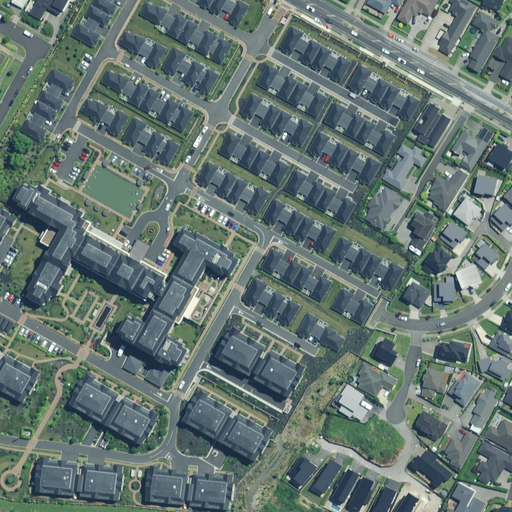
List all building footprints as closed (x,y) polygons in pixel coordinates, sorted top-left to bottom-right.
[(13,0),(12,3),(23,8),(27,0),(13,0)] [(38,0),(31,14),(42,20),(48,9),(62,17),(71,0),(69,0),(38,0)] [(72,36),(93,47),(95,43),(97,44),(99,40),(98,39),(100,35),(95,32),(100,24),(105,27),(107,23),(109,24),(111,20),(110,19),(112,14),(114,15),(117,10),(115,10),(117,6),(112,3),(113,0),(94,0),(85,16),(89,18),(85,26),(79,23),(72,36)] [(199,0),(198,2),(202,4),(202,6),(206,8),(206,7),(212,10),(211,11),(215,14),(216,12),(220,15),(223,9),(231,14),(228,19),(232,21),(231,23),(235,25),(236,24),(239,26),(251,6),(240,0),(237,0),(236,3),(231,0),(199,0)] [(403,0),(369,0),(368,4),(386,14),(392,3),(400,7),(403,0)] [(408,0),(398,19),(409,25),(413,16),(416,18),(420,11),(430,17),(439,0),(408,0)] [(447,32),(442,41),(440,44),(442,46),(440,51),(450,56),(477,7),(464,0),(451,0),(450,3),(454,4),(449,12),(458,16),(449,33),(447,32)] [(481,0),(484,1),(483,4),(499,11),(504,0),(503,0),(481,0)] [(147,2),(140,14),(160,26),(161,25),(169,29),(167,33),(188,45),(190,41),(198,45),(196,49),(207,55),(209,51),(213,53),(211,57),(222,63),(232,44),(221,38),(219,43),(215,41),(218,36),(207,30),(204,34),(196,30),(199,25),(177,13),(175,18),(167,13),(168,11),(157,5),(156,7),(147,2)] [(498,22),(480,12),(473,25),(485,31),(471,57),(474,59),(469,67),(480,73),(499,38),(492,33),(498,22)] [(303,33),(292,27),(281,46),(284,48),(283,49),(287,52),(288,50),(292,53),(295,48),(303,52),(300,57),(305,60),(304,60),(308,63),(309,62),(313,64),(313,66),(317,68),(317,67),(322,69),(324,64),(333,69),(330,74),(334,76),(333,77),(337,80),(338,78),(342,80),(354,59),(342,53),(339,59),(330,54),(332,50),(311,38),(309,42),(301,37),(303,33)] [(125,31),(118,43),(130,49),(129,50),(133,53),(134,52),(139,54),(139,53),(147,58),(145,61),(149,64),(148,65),(152,67),(153,66),(156,68),(167,49),(156,42),(153,47),(145,42),(146,40),(136,34),(134,36),(125,31)] [(508,63),(501,75),(511,81),(511,80),(511,39),(508,37),(502,48),(500,47),(495,56),(508,63)] [(175,47),(163,68),(167,70),(165,72),(170,75),(171,73),(175,75),(178,70),(186,74),(183,80),(187,82),(186,83),(190,86),(191,84),(194,86),(197,81),(200,83),(197,88),(201,90),(200,92),(205,94),(206,93),(209,95),(220,75),(208,68),(206,72),(203,70),(205,67),(194,60),(192,64),(183,59),(187,54),(175,47)] [(308,110),(319,117),(330,98),(318,91),(316,96),(307,92),(310,87),(289,75),(286,80),(278,75),(281,70),(269,64),(258,83),(270,89),(272,85),(281,90),(278,94),(299,106),(302,102),(310,107),(308,110)] [(374,70),(362,64),(350,85),(354,87),(353,88),(357,91),(358,89),(362,91),(365,86),(373,91),(370,96),(374,98),(374,99),(378,102),(378,101),(383,103),(382,105),(386,107),(387,106),(391,108),(394,103),(403,108),(400,113),(404,115),(403,116),(407,118),(408,117),(412,119),(422,100),(411,93),(409,97),(400,93),(402,89),(381,77),(379,81),(371,76),(374,70)] [(21,130),(40,140),(42,137),(43,138),(46,135),(44,134),(47,130),(41,127),(46,119),(51,122),(53,118),(55,119),(57,114),(56,113),(58,109),(60,110),(63,105),(61,104),(63,100),(58,98),(62,90),(67,93),(70,89),(71,90),(74,85),(73,84),(75,80),(53,68),(46,80),(52,84),(47,92),(44,90),(32,111),(35,113),(31,121),(27,119),(21,130)] [(109,69),(102,81),(123,93),(123,92),(131,97),(129,100),(150,112),(152,108),(161,113),(159,117),(170,123),(172,119),(176,121),(173,125),(184,131),(195,112),(184,106),(181,111),(178,109),(180,104),(169,97),(167,102),(159,98),(162,93),(140,80),(137,85),(130,81),(131,79),(120,73),(118,75),(109,69)] [(264,99),(253,93),(242,112),(245,114),(244,115),(249,117),(249,116),(253,118),(256,113),(264,118),(262,123),(266,125),(265,126),(269,128),(270,127),(275,130),(274,132),(278,134),(279,132),(283,135),(286,130),(294,134),(291,139),(295,142),(295,143),(299,145),(299,144),(303,146),(315,125),(303,118),(300,124),(291,119),(293,116),(272,104),(270,107),(262,103),(264,99)] [(87,98),(81,110),(92,116),(91,118),(95,121),(96,119),(101,122),(102,121),(109,125),(107,129),(111,131),(110,133),(115,135),(115,134),(119,136),(129,116),(118,110),(116,115),(107,110),(109,108),(98,102),(97,104),(87,98)] [(443,107),(433,101),(416,128),(422,132),(419,138),(435,148),(454,117),(445,112),(444,115),(439,112),(443,107)] [(375,148),(386,154),(397,135),(386,129),(383,134),(375,130),(378,125),(356,113),(354,118),(345,113),(348,108),(336,102),(326,121),(337,127),(339,123),(348,128),(346,132),(367,144),(369,140),(377,145),(375,148)] [(135,117),(123,138),(127,140),(126,142),(130,144),(131,143),(135,145),(138,140),(146,144),(143,149),(147,152),(146,153),(151,156),(152,154),(155,156),(158,150),(161,152),(158,158),(162,160),(160,161),(165,164),(166,163),(169,164),(180,145),(169,138),(167,142),(163,140),(165,136),(154,130),(152,134),(144,129),(147,124),(135,117)] [(494,134),(484,128),(478,138),(464,129),(451,150),(460,156),(464,150),(468,153),(461,165),(471,172),(494,134)] [(332,137),(321,131),(310,150),(313,151),(312,153),(317,155),(317,154),(321,156),(324,151),(332,156),(330,161),(334,163),(333,164),(337,166),(338,165),(342,168),(342,169),(346,172),(347,170),(351,173),(354,167),(362,172),(359,177),(363,180),(362,181),(366,183),(367,182),(371,184),(383,162),(371,156),(368,162),(359,157),(361,153),(340,141),(338,145),(330,141),(332,137)] [(269,179),(280,185),(291,166),(280,160),(277,165),(269,160),(272,155),(250,143),(248,149),(239,144),(242,139),(230,132),(220,151),(231,158),(233,154),(242,159),(240,163),(261,174),(263,171),(271,175),(269,179)] [(511,147),(502,141),(492,157),(510,167),(511,163),(511,148),(511,147)] [(414,150),(404,144),(398,153),(406,157),(403,161),(401,160),(394,172),(389,169),(384,178),(403,190),(409,179),(406,177),(415,163),(423,167),(428,158),(421,154),(424,150),(416,145),(414,150)] [(220,167),(209,161),(198,180),(201,181),(200,183),(204,185),(205,184),(209,186),(212,181),(220,185),(217,190),(222,193),(221,194),(225,196),(225,195),(230,198),(229,199),(234,202),(234,200),(239,202),(241,197),(250,202),(247,207),(251,209),(250,211),(254,213),(255,212),(259,214),(271,192),(259,186),(256,192),(247,187),(249,183),(228,171),(226,175),(218,170),(220,167)] [(335,216),(346,222),(357,203),(346,197),(343,202),(335,197),(338,192),(316,180),(314,185),(305,181),(308,176),(296,169),(286,188),(297,195),(299,191),(308,196),(306,200),(327,211),(329,208),(337,212),(335,216)] [(468,176),(459,170),(451,183),(439,176),(431,191),(433,192),(429,198),(435,202),(434,205),(447,212),(468,176)] [(487,175),(482,174),(478,191),(488,193),(488,192),(497,194),(501,178),(487,175)] [(126,334),(125,337),(161,357),(159,359),(164,362),(166,363),(167,361),(175,365),(176,362),(182,366),(192,349),(186,346),(187,343),(171,334),(182,313),(184,314),(196,293),(194,292),(210,263),(218,267),(218,268),(227,273),(228,271),(234,274),(243,258),(237,254),(239,252),(231,248),(232,246),(225,242),(224,244),(199,230),(198,232),(186,226),(177,242),(185,247),(185,249),(189,251),(171,282),(167,279),(169,276),(157,270),(148,266),(149,264),(144,262),(144,261),(130,253),(130,254),(125,251),(124,251),(116,247),(117,246),(105,240),(104,240),(97,236),(97,235),(90,231),(88,234),(87,233),(90,228),(86,225),(90,218),(84,215),(87,210),(80,206),(80,207),(72,203),(72,202),(61,195),(60,196),(52,192),(54,188),(43,181),(40,185),(33,181),(32,183),(26,180),(16,197),(22,200),(21,203),(30,208),(32,205),(35,206),(32,211),(39,214),(40,214),(47,218),(47,219),(59,226),(60,225),(64,228),(51,250),(50,249),(44,260),(45,261),(40,269),(39,268),(36,275),(37,276),(30,288),(33,289),(29,295),(46,304),(49,298),(51,300),(56,292),(59,295),(66,283),(62,281),(67,273),(68,273),(74,262),(73,261),(76,256),(74,255),(75,254),(77,255),(76,255),(83,259),(84,258),(91,263),(91,264),(103,270),(111,274),(111,275),(116,278),(115,279),(130,287),(131,286),(136,289),(136,288),(144,292),(143,293),(151,297),(155,289),(164,294),(149,322),(137,315),(136,317),(130,314),(120,331),(126,334)] [(403,198),(386,188),(380,198),(376,196),(368,208),(372,210),(366,220),(383,231),(403,198)] [(484,208),(469,197),(457,213),(471,223),(476,216),(478,217),(484,208)] [(287,205),(276,199),(265,218),(268,219),(267,221),(272,223),(272,222),(276,224),(279,219),(287,224),(285,229),(289,231),(288,232),(292,234),(293,233),(297,236),(297,237),(301,240),(302,238),(306,240),(309,235),(317,240),(314,245),(318,247),(317,249),(321,251),(322,250),(326,252),(331,242),(338,230),(326,224),(323,230),(314,225),(316,221),(295,209),(293,213),(285,209),(287,205)] [(511,205),(508,202),(493,216),(492,217),(506,230),(507,229),(511,223),(511,205)] [(0,243),(9,227),(11,228),(16,219),(9,215),(10,214),(0,208),(0,243)] [(425,217),(417,212),(412,220),(414,221),(411,225),(417,229),(414,234),(416,235),(411,244),(422,251),(438,225),(432,221),(434,217),(428,213),(425,217)] [(469,231),(455,220),(442,237),(456,248),(469,231)] [(354,243),(343,236),(332,256),(335,257),(334,259),(338,261),(339,260),(343,262),(346,257),(354,261),(351,266),(356,269),(355,270),(359,272),(359,271),(364,274),(363,275),(368,277),(368,276),(373,278),(375,273),(384,278),(381,283),(385,285),(384,287),(388,289),(389,287),(393,290),(405,268),(393,262),(390,268),(381,263),(383,259),(362,247),(360,251),(352,246),(354,243)] [(501,253),(488,242),(474,258),(487,269),(494,261),(497,263),(500,259),(498,257),(501,253)] [(427,260),(429,262),(425,266),(433,273),(437,268),(443,273),(450,264),(448,263),(454,256),(446,249),(445,249),(440,245),(427,260)] [(312,295),(323,301),(334,282),(323,276),(320,281),(311,276),(314,271),(293,259),(290,264),(282,259),(285,254),(273,248),(262,267),(274,273),(276,270),(285,274),(283,278),(304,290),(306,286),(314,291),(312,295)] [(196,293),(184,314),(201,324),(229,275),(227,273),(218,268),(210,264),(194,292),(196,293)] [(485,281),(478,265),(459,272),(466,289),(475,285),(476,288),(481,285),(481,283),(485,281)] [(257,278),(245,299),(249,301),(248,303),(252,305),(253,304),(257,306),(260,301),(268,305),(265,310),(269,313),(268,314),(272,317),(273,315),(276,317),(279,311),(283,313),(280,319),(283,321),(282,322),(287,325),(288,324),(291,325),(302,306),(290,299),(288,303),(285,301),(287,297),(276,291),(274,295),(266,290),(269,285),(257,278)] [(428,288),(416,280),(406,296),(409,298),(408,300),(413,303),(414,302),(422,307),(433,292),(427,288),(428,288)] [(458,300),(457,282),(437,282),(437,300),(447,300),(447,303),(453,302),(453,300),(458,300)] [(355,294),(344,288),(333,307),(344,313),(347,309),(355,314),(353,318),(364,324),(375,305),(364,299),(361,304),(352,299),(355,294)] [(511,311),(510,311),(507,317),(506,316),(501,326),(511,332),(511,311)] [(321,319),(309,312),(298,331),(302,333),(301,335),(305,337),(306,335),(310,338),(312,334),(320,338),(320,339),(324,342),(324,343),(328,346),(329,345),(340,351),(346,339),(337,334),(338,332),(327,326),(326,328),(318,324),(321,319)] [(14,324),(0,315),(0,329),(8,334),(14,324)] [(237,326),(219,356),(253,375),(255,371),(261,374),(259,378),(292,397),(309,367),(300,362),(299,364),(274,349),(268,359),(263,356),(268,346),(243,332),(244,330),(237,326)] [(502,334),(498,332),(495,338),(494,338),(489,347),(507,357),(509,354),(510,355),(511,350),(511,341),(508,340),(509,339),(502,335),(502,334)] [(397,345),(385,339),(382,345),(379,343),(372,355),(377,357),(377,356),(393,365),(397,357),(392,354),(397,345)] [(452,342),(452,345),(443,343),(442,346),(439,346),(437,355),(468,362),(471,349),(463,348),(464,344),(452,342)] [(511,361),(511,360),(504,356),(503,357),(496,353),(495,356),(491,354),(489,358),(479,360),(482,373),(488,372),(505,382),(507,378),(509,380),(511,373),(511,369),(508,368),(511,361)] [(144,362),(130,355),(123,367),(137,374),(144,362)] [(0,361),(0,391),(23,405),(27,396),(29,397),(38,381),(36,380),(40,373),(32,368),(31,370),(5,356),(2,362),(0,361)] [(151,368),(145,379),(162,388),(172,369),(175,365),(167,361),(166,363),(164,362),(157,372),(151,368)] [(373,368),(366,364),(360,374),(362,376),(359,382),(362,383),(359,387),(377,398),(383,387),(391,392),(397,381),(382,372),(381,375),(372,370),(373,368)] [(444,372),(428,369),(422,396),(435,398),(436,392),(445,394),(448,382),(442,381),(444,372)] [(75,396),(71,404),(144,444),(161,414),(153,409),(152,411),(144,406),(137,402),(137,403),(127,397),(124,402),(118,399),(121,394),(95,379),(96,377),(88,373),(84,380),(83,379),(74,395),(75,396)] [(481,383),(467,375),(463,382),(458,380),(449,394),(457,399),(456,401),(465,407),(481,383)] [(365,395),(348,384),(340,397),(342,398),(340,401),(336,398),(332,405),(355,420),(357,418),(367,424),(374,414),(359,404),(365,395)] [(190,412),(185,420),(258,461),(263,453),(264,453),(273,438),(271,437),(275,431),(266,425),(265,428),(240,413),(237,418),(231,415),(234,410),(209,396),(210,394),(202,390),(198,397),(197,396),(188,411),(190,412)] [(496,394),(488,390),(485,394),(482,393),(477,403),(479,404),(474,412),(477,413),(471,423),(473,424),(471,429),(481,434),(498,401),(494,399),(496,394)] [(449,427),(425,412),(417,423),(424,428),(423,430),(432,436),(430,437),(439,443),(449,427)] [(511,421),(505,418),(499,429),(491,425),(486,435),(510,448),(509,449),(511,450),(511,421)] [(478,438),(468,432),(462,444),(454,440),(446,454),(454,458),(451,464),(462,469),(478,438)] [(493,445),(485,441),(479,451),(491,457),(488,462),(484,460),(479,469),(484,471),(480,478),(489,483),(492,478),(496,480),(500,472),(502,473),(506,466),(511,469),(511,455),(510,454),(510,455),(493,446),(493,445)] [(434,481),(432,484),(438,489),(440,486),(445,480),(448,482),(454,475),(436,460),(438,457),(429,450),(422,458),(419,456),(410,467),(418,473),(420,470),(434,481)] [(295,477),(304,484),(319,466),(310,459),(309,459),(307,457),(306,459),(301,455),(295,463),(296,464),(290,471),(296,476),(295,477)] [(39,483),(38,492),(76,496),(77,492),(79,492),(81,475),(79,475),(80,463),(51,460),(51,458),(41,457),(40,465),(39,465),(37,483),(39,483)] [(315,485),(326,492),(343,464),(332,458),(328,465),(326,464),(318,476),(320,478),(315,485)] [(82,492),(82,497),(121,501),(122,491),(124,492),(126,474),(124,474),(125,466),(115,465),(115,467),(86,464),(85,475),(81,475),(79,492),(82,492)] [(150,491),(149,500),(232,509),(233,500),(235,500),(236,482),(235,482),(236,474),(225,473),(225,476),(196,473),(195,484),(189,484),(190,472),(161,469),(161,467),(153,466),(152,474),(150,474),(148,491),(150,491)] [(335,495),(346,501),(361,473),(350,467),(346,475),(343,473),(336,486),(339,488),(335,495)] [(376,480),(365,475),(351,504),(362,509),(365,502),(369,504),(375,491),(371,489),(376,480)] [(477,490),(460,482),(453,495),(463,500),(457,510),(451,507),(448,511),(481,511),(487,502),(474,495),(477,490)] [(375,511),(388,511),(398,490),(388,486),(384,493),(381,492),(375,505),(378,507),(375,511)] [(397,511),(412,511),(421,497),(410,491),(406,498),(403,497),(396,509),(398,511),(397,511)] [(418,511),(433,511),(438,505),(427,498),(418,511)]
